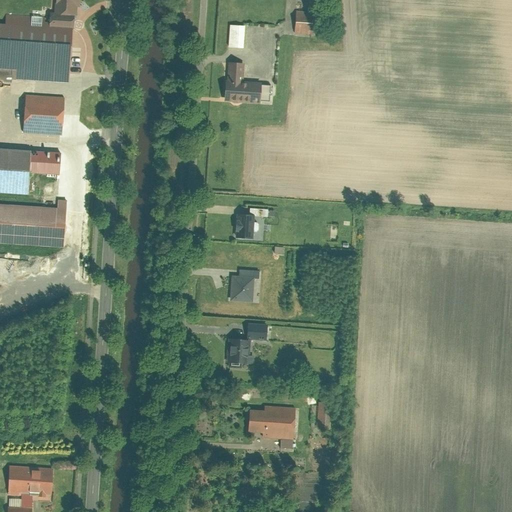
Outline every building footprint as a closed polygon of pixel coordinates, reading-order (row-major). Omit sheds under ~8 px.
[(85,0),(59,0),(58,14),(78,15),(79,5),(85,5),(85,0)] [(324,13),(296,11),(295,33),(322,35),(324,13)] [(14,21),(0,20),(0,68),(18,69),(17,77),(74,80),(78,15),(58,14),(53,14),(53,18),(14,16),(14,21)] [(243,26),(229,26),(228,47),(242,47),(243,26)] [(242,64),(228,63),(226,102),(260,104),(260,100),(268,101),(269,86),(240,84),(242,64)] [(68,99),(28,96),(26,132),(66,134),(68,99)] [(35,151),(0,148),(0,192),(32,195),(34,171),(35,151)] [(35,151),(34,171),(63,173),(65,153),(35,151)] [(61,208),(0,203),(0,243),(67,248),(70,200),(62,199),(61,208)] [(250,216),(237,215),(236,238),(253,239),(254,217),(268,217),(268,210),(250,209),(250,216)] [(239,276),(230,276),(229,301),(252,302),(253,277),(258,278),(259,271),(240,271),(239,276)] [(246,341),(249,341),(267,341),(267,326),(246,325),(246,341)] [(246,341),(230,340),(229,363),(252,364),(252,356),(248,356),(249,341),(246,341)] [(331,403),(318,402),(317,429),(330,429),(331,403)] [(264,410),(248,409),(247,432),(261,433),(261,438),(280,438),(280,448),(291,448),(291,440),(294,440),(295,407),(264,406),(264,410)] [(55,469),(12,467),(10,493),(24,493),(36,494),(54,495),(55,469)] [(36,494),(24,493),(23,506),(35,507),(36,494)]
